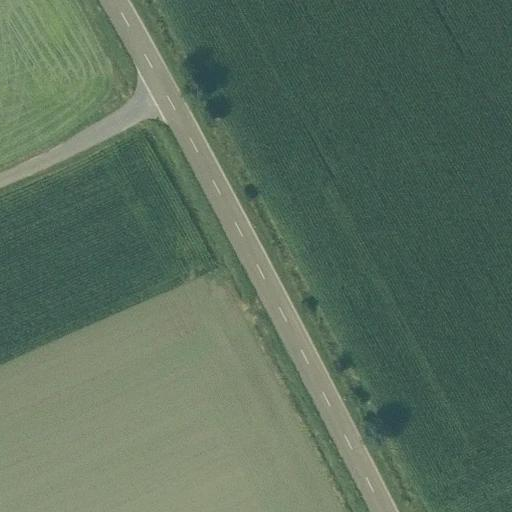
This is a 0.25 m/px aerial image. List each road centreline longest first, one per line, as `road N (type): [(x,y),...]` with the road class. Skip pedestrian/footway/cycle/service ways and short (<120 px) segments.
road 1 (tertiary): [(166,96),(382,511)]
road 2 (unclassified): [(0,180),(166,96)]
